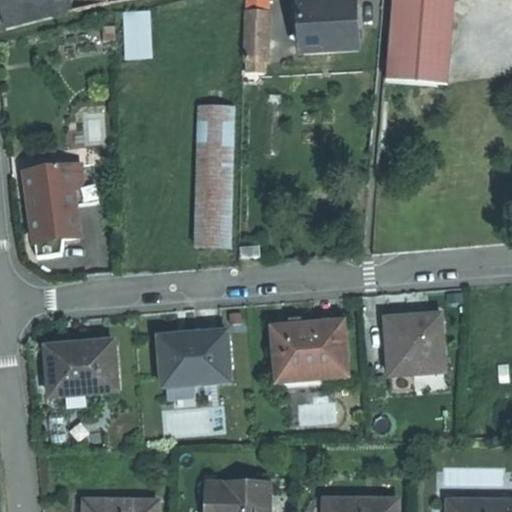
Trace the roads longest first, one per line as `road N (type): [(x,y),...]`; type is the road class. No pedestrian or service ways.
road 1 (residential): [(511,259),(2,306)]
road 2 (residential): [(2,306),(21,511)]
